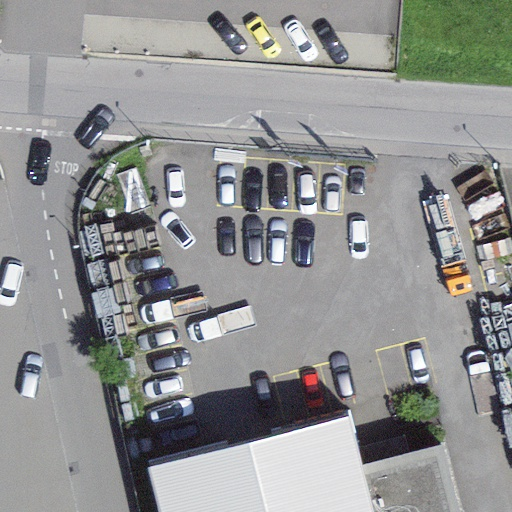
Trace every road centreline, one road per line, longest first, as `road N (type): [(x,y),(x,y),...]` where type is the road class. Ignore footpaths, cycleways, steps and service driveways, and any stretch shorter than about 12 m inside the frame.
road 1 (residential): [(52,87),(511,119)]
road 2 (unclassified): [(52,87),(47,222),(107,511)]
